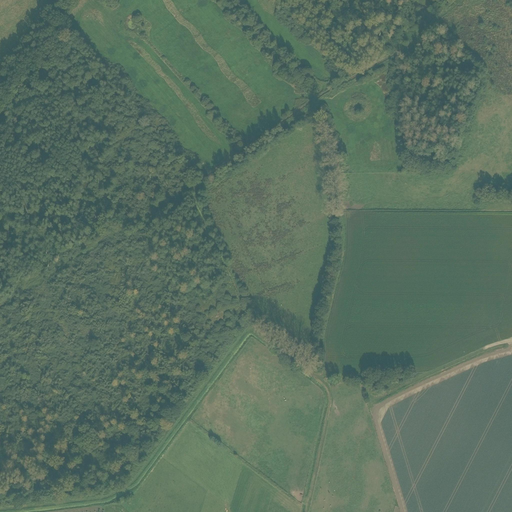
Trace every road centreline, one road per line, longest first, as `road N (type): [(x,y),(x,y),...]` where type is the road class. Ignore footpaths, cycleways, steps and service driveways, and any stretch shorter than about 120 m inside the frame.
road 1 (track): [(0,510),(109,496),(128,485),(246,328),(322,376),(355,378),(375,399),(511,338)]
road 2 (track): [(308,511),(328,414),(320,351),(339,261),(332,148),(319,106),(222,0)]
